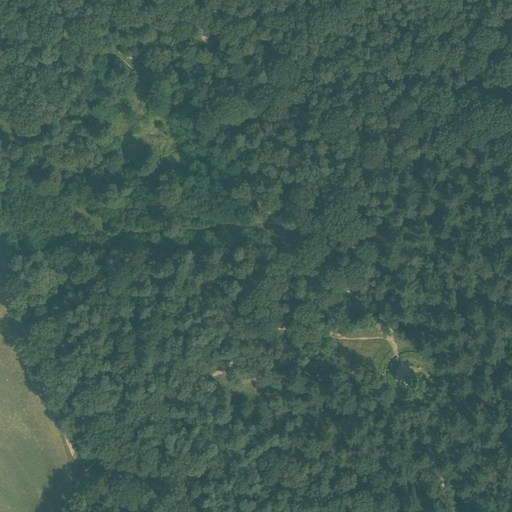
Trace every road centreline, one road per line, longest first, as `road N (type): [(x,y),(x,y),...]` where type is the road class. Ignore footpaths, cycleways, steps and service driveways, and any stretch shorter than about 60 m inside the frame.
road 1 (track): [(78,476),(192,382),(260,340),(267,326)]
road 2 (track): [(78,476),(0,250)]
road 3 (track): [(452,511),(413,401),(412,375),(392,344)]
